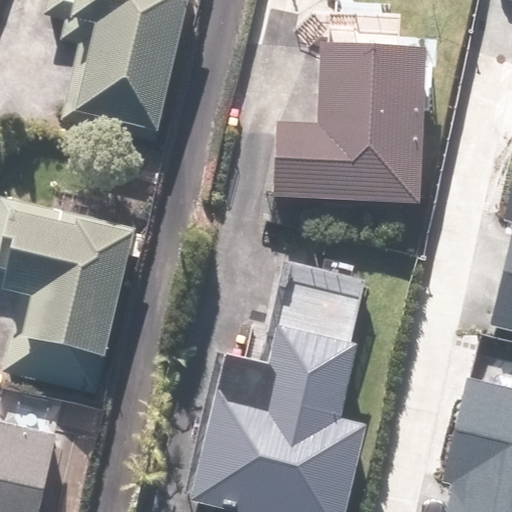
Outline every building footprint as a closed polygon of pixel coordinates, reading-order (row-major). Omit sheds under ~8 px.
[(171,0),(39,0),(35,29),(93,38),(87,78),(62,74),(53,135),(148,150),(171,0)] [(403,220),(414,68),(415,54),(389,52),(391,24),(314,19),(311,61),(299,60),(297,143),(260,140),(255,209),(403,220)] [(0,210),(0,311),(18,315),(6,391),(98,404),(123,227),(0,210)] [(511,210),(485,335),(511,340),(511,210)] [(207,361),(172,511),(335,511),(352,439),(323,433),(357,289),(271,269),(247,370),(207,361)] [(511,511),(511,394),(469,385),(441,511),(511,511)] [(30,511),(43,442),(0,433),(0,511),(30,511)]
